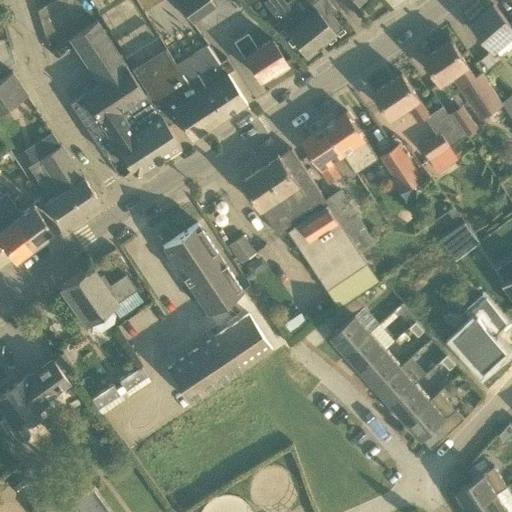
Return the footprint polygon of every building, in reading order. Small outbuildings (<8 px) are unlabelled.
[(176,0),(193,22),(215,6),(210,0),(176,0)] [(300,18),(285,0),(262,0),(262,1),(286,30),(306,55),(336,32),(335,31),(341,27),(330,13),(335,9),(327,0),(314,0),(311,3),(314,7),(300,18)] [(511,21),(510,23),(494,3),(472,22),(495,48),(511,33),(511,21)] [(129,71),(125,65),(96,21),(69,38),(99,82),(69,102),(103,153),(116,145),(132,170),(132,171),(139,172),(180,145),(165,122),(166,122),(132,69),(129,71)] [(257,48),(247,32),(233,41),(245,59),(246,58),(259,78),(286,61),(271,39),(257,48)] [(57,65),(76,55),(67,39),(48,49),(57,65)] [(476,76),(451,39),(425,57),(441,81),(442,81),(452,74),(461,87),(463,86),(483,116),(503,102),(483,72),(476,76)] [(219,61),(207,44),(193,53),(204,71),(188,81),(165,47),(132,69),(166,122),(176,115),(191,138),(247,102),(227,72),(233,67),(226,57),(219,61)] [(0,109),(26,93),(12,71),(0,79),(0,109)] [(420,145),(430,160),(450,146),(467,134),(451,112),(447,112),(442,106),(430,114),(402,73),(375,91),(392,116),(408,105),(420,121),(426,117),(437,133),(420,145)] [(511,95),(503,102),(511,115),(511,95)] [(462,105),(451,112),(467,134),(478,127),(462,105)] [(378,156),(366,138),(347,110),(325,125),(344,153),(356,171),(378,156)] [(344,153),(325,125),(303,140),(322,168),(331,181),(341,174),(332,161),(333,160),(346,179),(357,172),(356,171),(344,153)] [(82,176),(59,143),(31,163),(29,165),(32,170),(47,191),(50,189),(55,195),(44,202),(60,225),(99,199),(83,176),(82,176)] [(400,182),(416,171),(398,145),(383,156),(400,182)] [(326,198),(292,147),(242,180),(261,208),(262,208),(280,235),(288,229),(328,288),(340,306),(357,295),(380,280),(360,250),(326,198)] [(341,188),(326,198),(360,250),(374,240),(367,229),(368,228),(341,188)] [(20,212),(5,191),(0,195),(0,202),(12,218),(11,219),(32,246),(54,230),(33,203),(20,212)] [(0,240),(14,259),(32,246),(11,219),(12,218),(0,202),(0,219),(4,225),(0,227),(0,240)] [(162,245),(192,289),(208,312),(245,288),(198,220),(162,245)] [(244,234),(228,245),(236,257),(251,246),(244,234)] [(114,275),(127,266),(115,247),(102,256),(114,275)] [(102,280),(91,264),(60,285),(85,322),(90,331),(100,332),(112,323),(115,314),(109,306),(116,302),(116,301),(136,288),(129,278),(114,288),(106,277),(102,280)] [(331,334),(346,351),(371,330),(356,312),(365,304),(357,295),(340,306),(336,310),(346,320),(331,334)] [(476,318),(455,337),(472,356),(469,358),(479,369),(482,367),(484,369),(506,349),(493,334),(507,322),(486,299),(471,312),(476,318)] [(164,301),(120,332),(148,371),(181,348),(158,315),(168,308),(164,301)] [(273,347),(249,310),(167,366),(192,402),(273,347)] [(416,320),(410,326),(418,335),(424,329),(416,320)] [(346,351),(362,368),(386,347),(371,330),(346,351)] [(362,368),(377,386),(401,364),(386,347),(362,368)] [(447,354),(441,359),(450,368),(456,362),(447,354)] [(70,382),(52,358),(29,375),(28,373),(0,393),(0,406),(5,413),(0,416),(0,422),(5,429),(8,427),(15,436),(17,438),(18,439),(20,439),(23,439),(25,438),(27,437),(28,436),(29,432),(28,428),(27,426),(26,425),(28,424),(29,425),(40,418),(39,417),(40,416),(35,409),(48,400),(47,399),(70,382)] [(392,403),(417,381),(401,364),(377,386),(392,403)] [(113,382),(91,397),(98,407),(95,409),(99,414),(151,380),(147,375),(145,377),(138,366),(119,379),(122,384),(116,388),(113,382)] [(392,403),(406,419),(431,398),(417,381),(392,403)] [(441,389),(431,398),(406,419),(422,438),(438,424),(446,434),(465,417),(456,407),(456,408),(441,389)] [(499,434),(504,440),(511,435),(511,425),(510,422),(499,434)] [(470,509),(497,492),(507,485),(494,465),(457,490),(470,509)] [(470,509),(471,511),(507,511),(510,511),(497,492),(470,509)]
